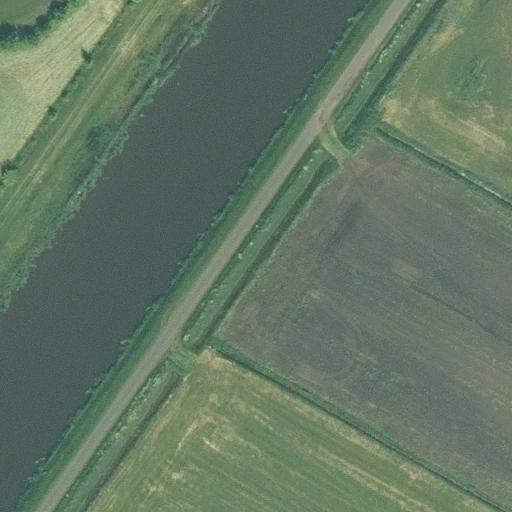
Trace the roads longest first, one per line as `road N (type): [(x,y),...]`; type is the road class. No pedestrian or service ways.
road 1 (residential): [(47,511),(405,0)]
road 2 (track): [(160,0),(0,223)]
